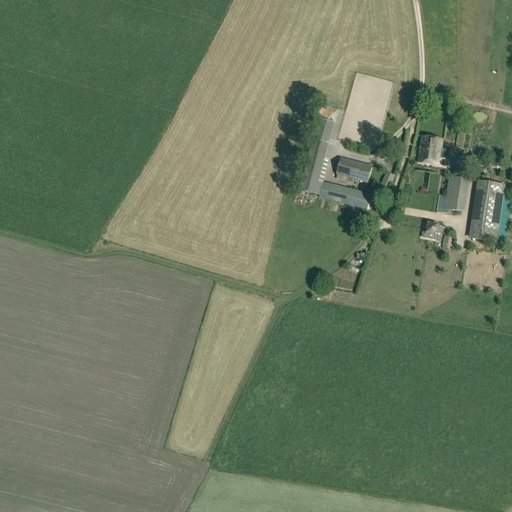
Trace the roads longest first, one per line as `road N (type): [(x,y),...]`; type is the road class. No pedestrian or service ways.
road 1 (track): [(181,511),(271,321),(359,247),(389,205)]
road 2 (track): [(288,299),(130,252),(81,255),(0,232)]
